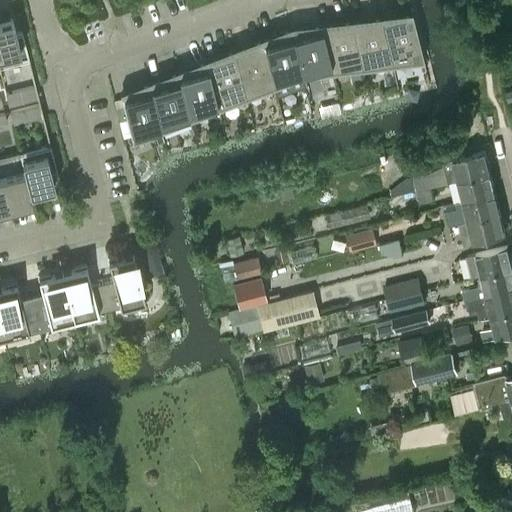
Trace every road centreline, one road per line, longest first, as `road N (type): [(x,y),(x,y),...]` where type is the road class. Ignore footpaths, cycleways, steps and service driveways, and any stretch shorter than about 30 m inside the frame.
road 1 (residential): [(0,249),(101,223),(61,70)]
road 2 (residential): [(61,70),(252,0)]
